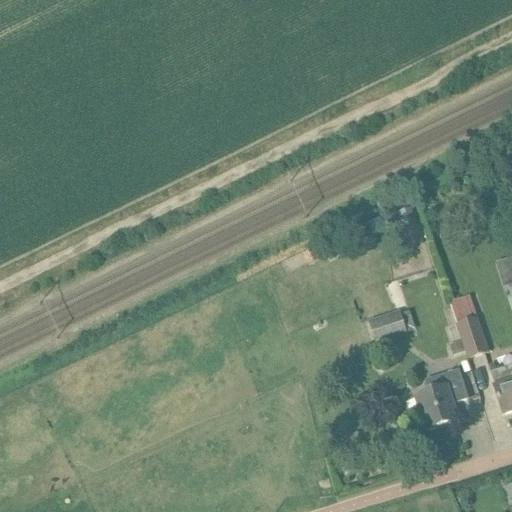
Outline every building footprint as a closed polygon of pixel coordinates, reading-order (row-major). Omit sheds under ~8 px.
[(398,230),(418,223),(412,208),(392,215),(398,230)] [(336,240),(315,251),(319,259),(340,248),(336,240)] [(511,261),(503,264),(511,288),(511,287),(511,261)] [(399,314),(369,324),(377,349),(408,339),(399,314)] [(478,321),(457,328),(469,361),(489,354),(478,321)] [(506,370),(491,375),(496,390),(495,390),(497,398),(504,417),(511,414),(511,380),(510,381),(506,370)] [(433,393),(416,399),(421,414),(427,433),(455,424),(449,408),(469,401),(463,382),(459,371),(429,381),(433,393)]
